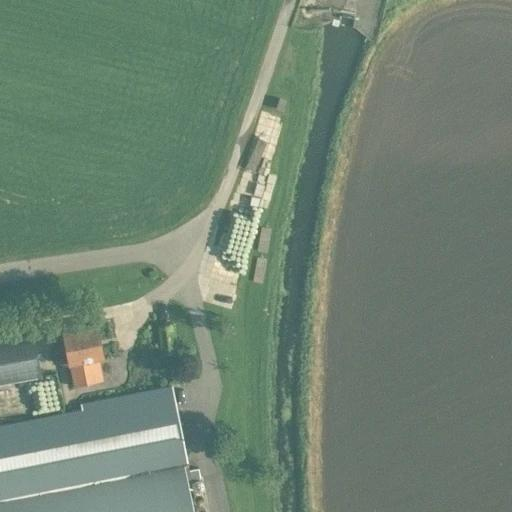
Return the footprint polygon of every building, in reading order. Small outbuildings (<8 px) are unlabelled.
[(301,84),(312,42),(294,38),(283,80),(301,84)] [(278,107),(282,97),(276,95),(272,105),(278,107)] [(263,257),(250,254),(247,268),(240,267),(235,295),(255,299),(263,257)] [(60,329),(63,342),(57,343),(52,350),(54,357),(61,362),(67,360),(71,382),(100,376),(95,354),(99,353),(93,322),(60,329)] [(156,325),(158,349),(173,348),(169,323),(156,325)] [(0,381),(39,375),(31,333),(0,338),(0,381)] [(120,342),(121,370),(138,369),(137,341),(120,342)] [(190,511),(184,477),(187,477),(169,383),(79,401),(79,406),(0,422),(0,511),(190,511)]
